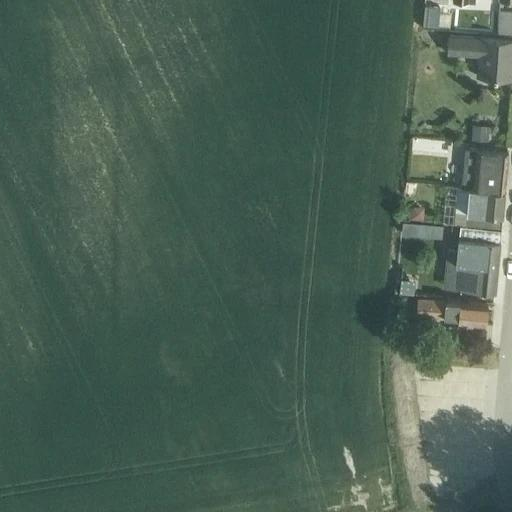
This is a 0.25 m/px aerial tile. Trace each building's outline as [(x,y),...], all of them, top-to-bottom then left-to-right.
[(434,20),(445,19),(444,2),(433,2),(434,20)] [(511,78),(511,38),(480,36),(448,34),(447,53),(479,55),(477,76),(511,78)] [(465,147),(461,186),(473,187),(505,190),(507,165),(508,151),(465,147)] [(449,199),(449,184),(424,182),(424,197),(449,199)] [(457,185),(454,223),(460,224),(466,224),(495,228),(501,228),(502,213),(505,190),(473,187),(461,186),(457,185)] [(448,249),(447,261),(455,272),(454,287),(467,288),(476,289),(495,291),(497,266),(500,241),(501,228),(495,228),(466,224),(460,224),(457,250),(448,249)] [(458,321),(486,324),(488,303),(430,298),(418,297),(416,313),(429,314),(458,317),(458,321)] [(460,339),(485,341),(486,329),(462,327),(460,339)]
